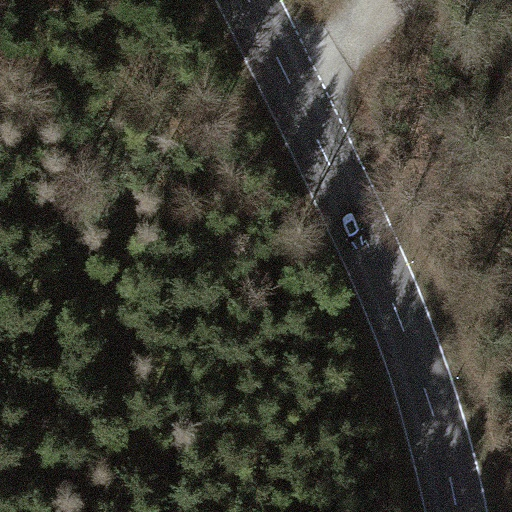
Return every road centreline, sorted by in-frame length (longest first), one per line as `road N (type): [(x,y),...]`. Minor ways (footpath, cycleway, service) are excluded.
road 1 (tertiary): [(248,0),(399,317),(458,511)]
road 2 (track): [(379,0),(303,111)]
